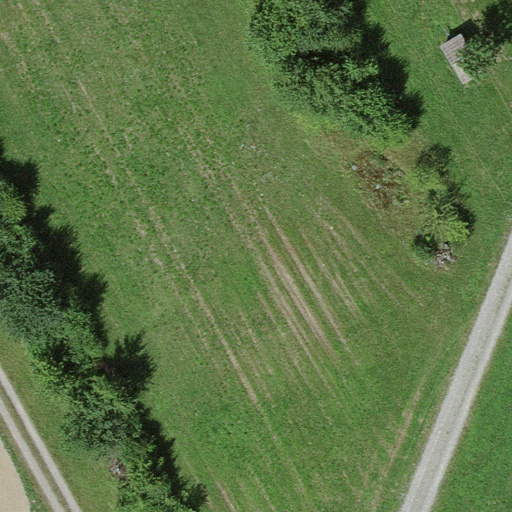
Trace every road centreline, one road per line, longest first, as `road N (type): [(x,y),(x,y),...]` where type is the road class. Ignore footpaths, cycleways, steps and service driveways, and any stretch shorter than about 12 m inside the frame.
road 1 (track): [(511,273),(416,511)]
road 2 (track): [(0,384),(70,511)]
